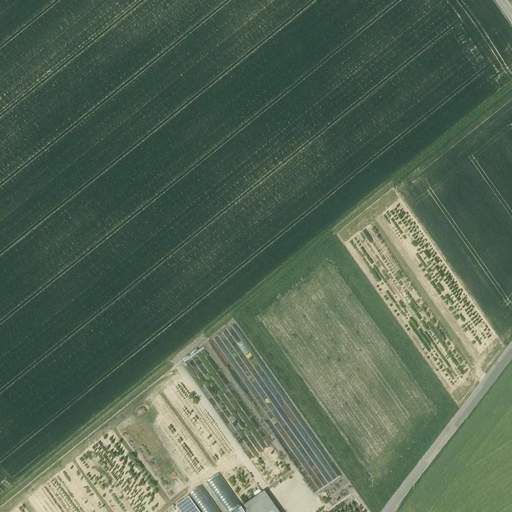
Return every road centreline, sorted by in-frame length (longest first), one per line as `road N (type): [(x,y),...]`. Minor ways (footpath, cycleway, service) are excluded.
road 1 (track): [(511,85),(0,497)]
road 2 (residential): [(386,511),(511,349)]
